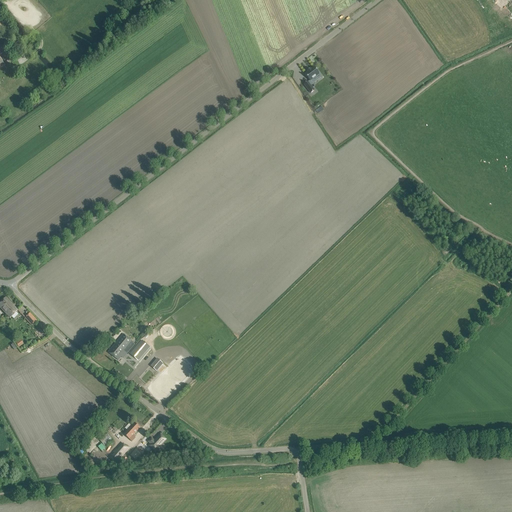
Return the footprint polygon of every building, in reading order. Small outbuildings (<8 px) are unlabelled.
[(18,40),(8,47),(13,55),(24,48),(18,40)] [(308,82),(304,85),(311,93),(314,91),(310,86),(315,82),(312,80),(319,74),(320,73),(317,70),(317,71),(314,67),(311,70),(310,69),(308,71),(308,72),(305,74),(310,81),(308,82)] [(0,302),(0,307),(10,318),(17,310),(5,297),(0,302)] [(37,321),(30,313),(25,318),(32,325),(37,321)] [(123,334),(116,343),(127,353),(135,344),(127,338),(123,334)] [(142,340),(130,354),(138,361),(150,347),(142,340)] [(127,353),(116,343),(108,352),(119,361),(122,357),(123,358),(127,353)] [(156,372),(162,364),(155,358),(149,366),(156,372)] [(135,423),(128,430),(133,435),(140,428),(135,423)] [(128,430),(124,434),(132,442),(136,438),(133,435),(128,430)] [(100,439),(105,446),(113,441),(107,434),(100,439)] [(154,440),(149,446),(155,451),(157,450),(160,452),(163,449),(160,446),(160,445),(165,439),(160,435),(155,441),(154,440)] [(120,450),(112,458),(118,463),(124,456),(125,455),(120,450)] [(136,450),(131,455),(136,459),(141,454),(136,450)]
